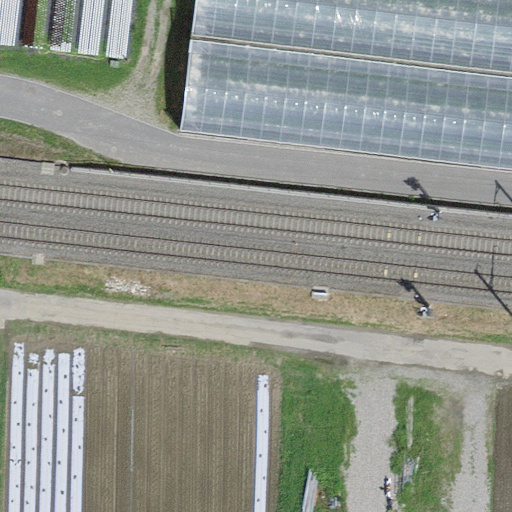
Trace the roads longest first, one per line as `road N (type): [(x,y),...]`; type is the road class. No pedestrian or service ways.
road 1 (unclassified): [(0,104),(207,162),(511,195)]
road 2 (unclassified): [(0,321),(511,379)]
